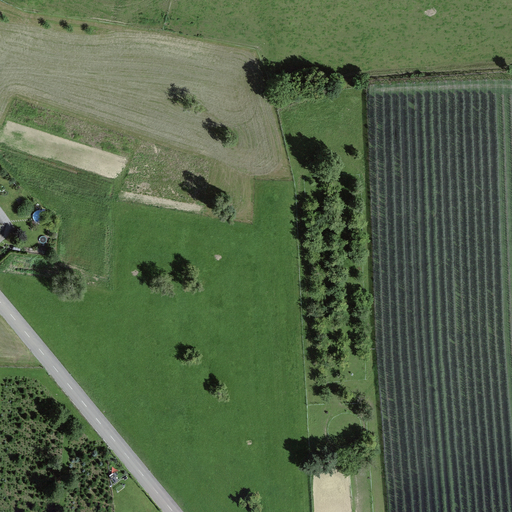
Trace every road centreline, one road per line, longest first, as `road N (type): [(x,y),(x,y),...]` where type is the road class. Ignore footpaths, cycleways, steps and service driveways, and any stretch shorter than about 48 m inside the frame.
road 1 (tertiary): [(0,302),(173,511)]
road 2 (track): [(368,88),(511,86)]
